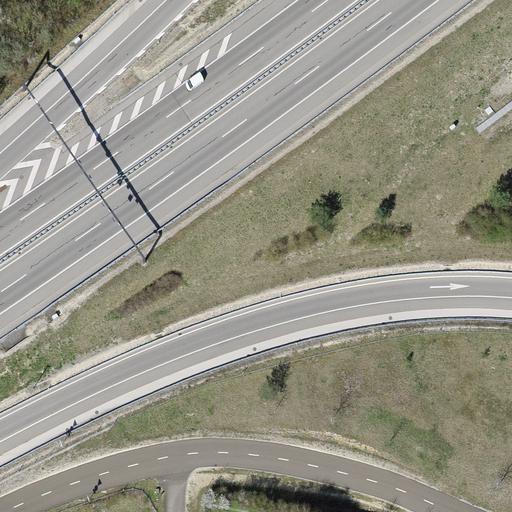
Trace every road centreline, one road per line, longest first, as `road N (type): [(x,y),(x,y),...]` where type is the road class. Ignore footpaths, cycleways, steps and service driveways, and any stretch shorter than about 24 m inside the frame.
road 1 (motorway): [(0,431),(166,351),(328,300),(511,289)]
road 2 (motorway): [(0,291),(408,0)]
road 3 (unclassified): [(446,511),(372,481),(228,453),(121,468),(7,511)]
road 4 (motorway): [(325,0),(0,233)]
road 5 (motorway): [(171,0),(0,155)]
